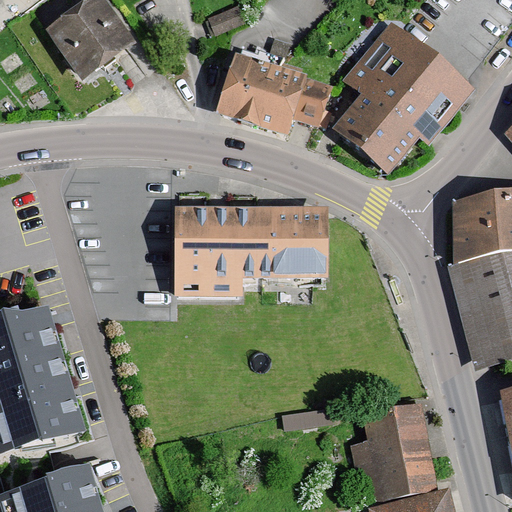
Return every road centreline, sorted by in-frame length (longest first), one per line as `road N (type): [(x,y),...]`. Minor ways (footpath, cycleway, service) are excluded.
road 1 (secondary): [(0,152),(81,140),(199,146),(305,174),(372,205),(406,233)]
road 2 (secondary): [(406,233),(429,281),(491,511)]
road 3 (tertiary): [(406,233),(511,94)]
